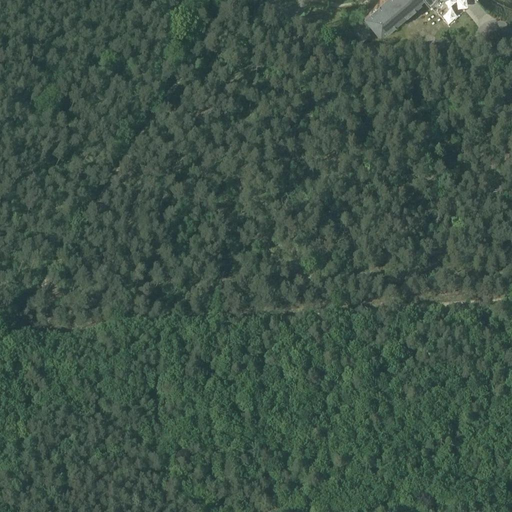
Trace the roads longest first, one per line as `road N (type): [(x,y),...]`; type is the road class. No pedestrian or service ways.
road 1 (track): [(511,300),(0,344)]
road 2 (track): [(228,0),(3,344)]
